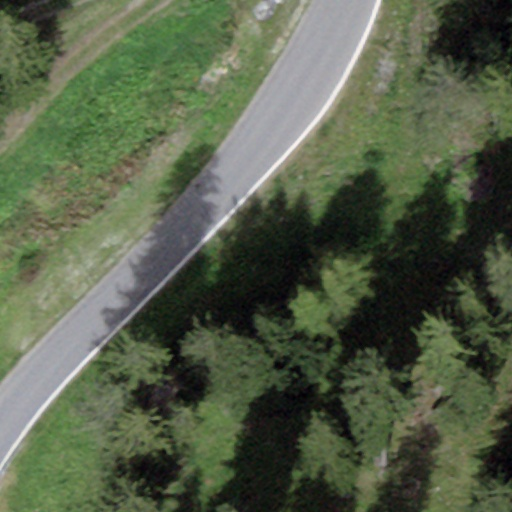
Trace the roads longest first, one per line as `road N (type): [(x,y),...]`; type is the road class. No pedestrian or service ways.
road 1 (unclassified): [(0,428),(252,159),(302,89),(346,0)]
road 2 (track): [(155,0),(33,97)]
